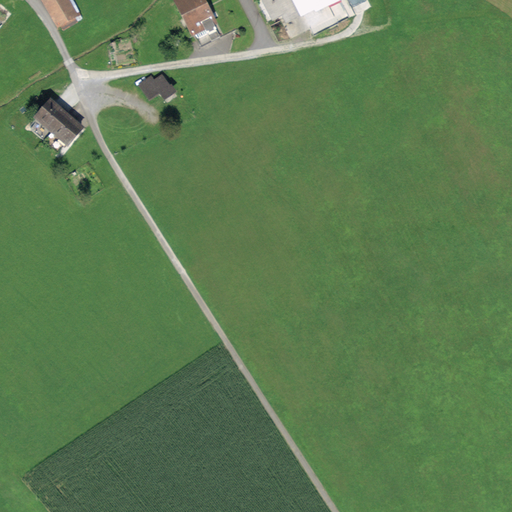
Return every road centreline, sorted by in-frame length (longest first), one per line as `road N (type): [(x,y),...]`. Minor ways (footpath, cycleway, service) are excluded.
road 1 (track): [(75,73),(104,147),(334,511)]
road 2 (track): [(32,0),(75,73),(84,75),(331,36),(357,13)]
